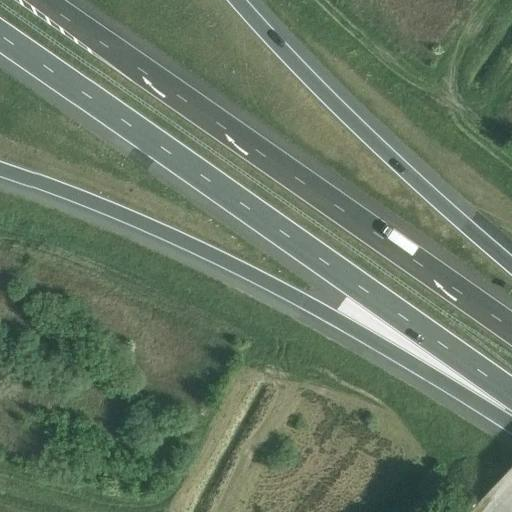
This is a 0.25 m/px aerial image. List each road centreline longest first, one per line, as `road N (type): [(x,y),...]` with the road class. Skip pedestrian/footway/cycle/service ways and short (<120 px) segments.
road 1 (motorway): [(0,32),(511,393)]
road 2 (motorway): [(511,327),(48,0)]
road 3 (motorway): [(0,175),(200,249),(511,408)]
road 4 (motorway): [(511,265),(299,68),(239,0)]
